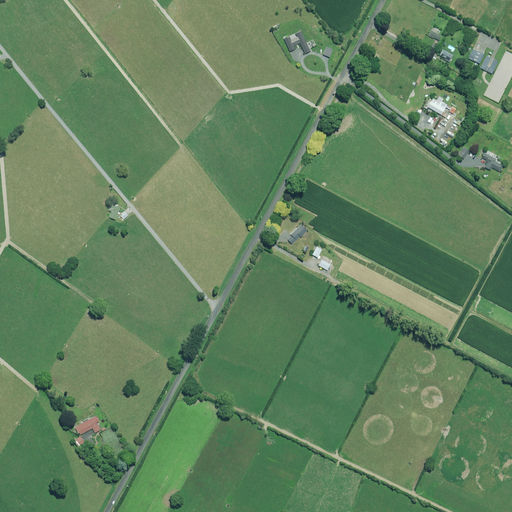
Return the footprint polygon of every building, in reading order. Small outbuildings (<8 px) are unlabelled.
[(442,36),(432,31),(429,36),(434,38),(434,37),(439,40),(442,36)] [(442,49),(438,57),(450,63),(454,55),(442,49)] [(493,59),(491,58),(487,56),(480,69),(492,74),(498,61),(493,59)] [(477,78),(474,85),(480,87),(483,80),(477,78)] [(432,101),(428,107),(441,115),(445,109),(446,107),(447,105),(442,102),(441,104),(439,103),(438,105),(432,101)] [(470,151),(464,147),(459,156),(464,159),(470,151)] [(496,159),(485,153),(482,158),(486,160),(486,162),(488,163),(485,168),(491,170),(492,168),(500,172),(503,166),(495,161),(496,159)] [(120,208),(114,205),(109,217),(116,220),(120,208)] [(307,231),(301,225),(291,235),(292,236),(288,240),(292,245),(301,237),(307,231)] [(322,250),(317,247),(313,255),(318,258),(322,250)] [(333,260),(324,255),(319,266),(327,270),(333,260)] [(348,260),(341,257),(331,275),(338,278),(348,260)] [(100,422),(96,416),(75,428),(79,434),(80,433),(81,435),(93,428),(95,433),(101,430),(97,423),(100,422)] [(85,443),(81,436),(76,440),(81,446),(85,443)]
